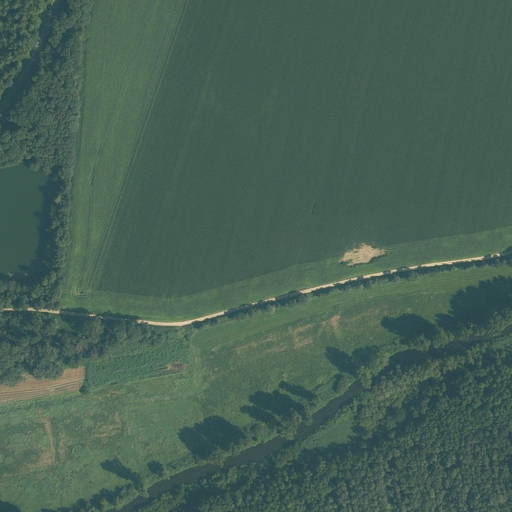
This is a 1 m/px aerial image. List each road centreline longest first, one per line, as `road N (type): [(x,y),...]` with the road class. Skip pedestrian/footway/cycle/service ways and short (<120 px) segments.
road 1 (track): [(0,310),(192,321),(355,278),(511,252)]
road 2 (secondary): [(0,110),(56,0)]
